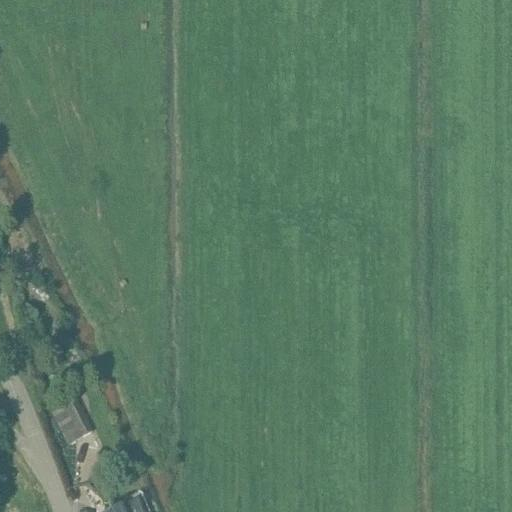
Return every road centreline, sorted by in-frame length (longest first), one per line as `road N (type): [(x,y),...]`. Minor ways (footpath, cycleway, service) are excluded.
road 1 (tertiary): [(61,511),(0,365)]
road 2 (track): [(20,410),(0,290)]
